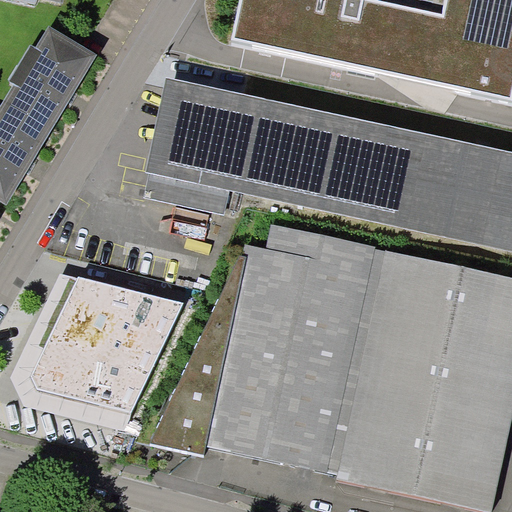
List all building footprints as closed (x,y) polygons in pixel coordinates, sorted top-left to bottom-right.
[(511,0),(295,0),(295,1),(290,0),(227,0),(219,40),(511,103),(511,0)] [(0,105),(0,197),(20,164),(64,93),(85,58),(45,33),(0,105)] [(227,215),(232,191),(511,251),(511,156),(173,83),(148,198),(227,215)] [(248,247),(246,259),(241,258),(152,445),(205,456),(207,446),(227,450),(339,474),(338,480),(483,511),(491,511),(511,416),(511,281),(275,230),(270,252),(248,247)] [(21,378),(28,391),(127,416),(180,305),(70,277),(21,378)]
